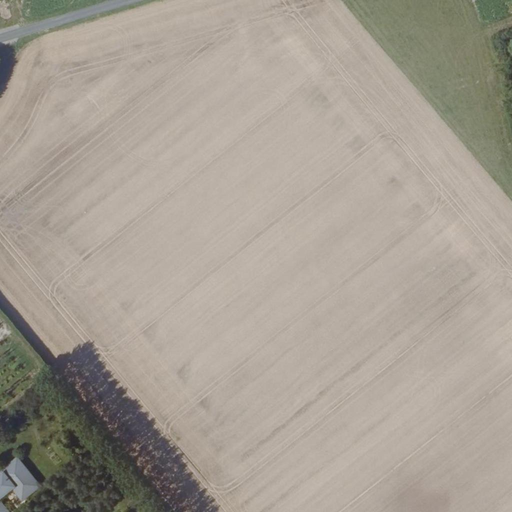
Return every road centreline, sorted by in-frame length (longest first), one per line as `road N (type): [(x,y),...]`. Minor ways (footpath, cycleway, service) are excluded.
road 1 (track): [(0,37),(126,0)]
road 2 (track): [(0,113),(38,0)]
